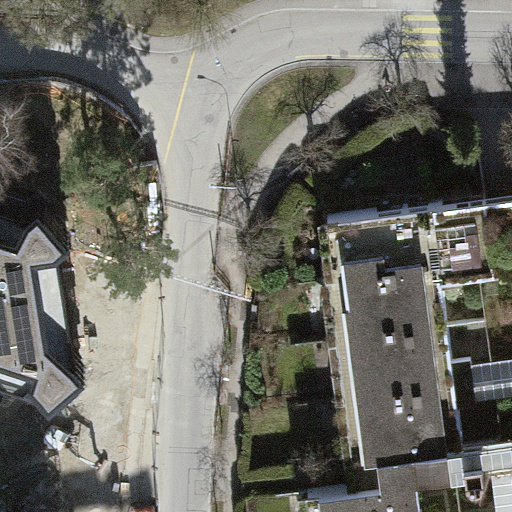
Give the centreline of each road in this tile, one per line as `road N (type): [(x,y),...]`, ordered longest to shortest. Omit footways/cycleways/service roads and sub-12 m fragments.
road 1 (residential): [(191,95),(171,511)]
road 2 (residential): [(511,42),(295,36),(253,44),(213,66),(191,95)]
road 3 (residential): [(191,95),(59,48),(0,47)]
